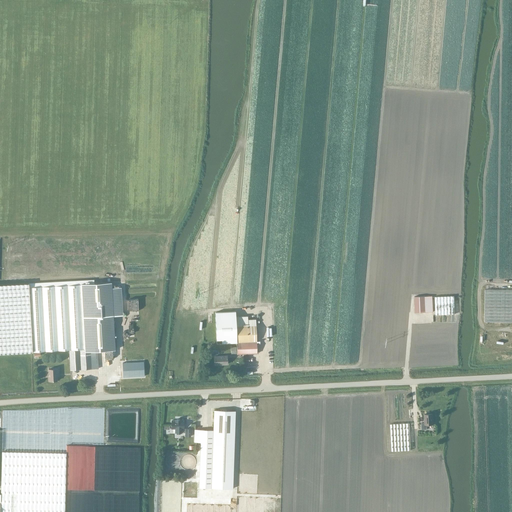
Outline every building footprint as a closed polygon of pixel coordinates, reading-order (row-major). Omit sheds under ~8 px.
[(84,349),(69,350),(70,370),(81,369),(88,369),(91,369),(98,369),(98,357),(97,351),(115,350),(112,282),(81,284),(84,349)] [(81,284),(29,287),(33,351),(69,350),(84,349),(81,284)] [(485,322),(511,322),(511,290),(485,290),(485,322)] [(415,313),(425,312),(433,312),(432,296),(414,297),(415,313)] [(434,297),(435,315),(455,314),(454,296),(434,297)] [(236,342),(237,354),(257,353),(255,319),(248,319),(247,316),(236,316),(235,311),(215,312),(216,343),(236,342)] [(227,364),(227,356),(214,357),(214,365),(220,365),(220,364),(227,364)] [(143,362),(122,363),(123,377),(144,376),(143,362)] [(57,381),(57,374),(58,374),(58,369),(48,369),(49,381),(57,381)] [(235,411),(214,410),(213,430),(194,429),(194,442),(204,442),(202,488),(211,488),(233,489),(233,464),(234,433),(235,411)] [(421,423),(422,430),(427,429),(427,425),(433,424),(432,414),(424,414),(425,422),(421,423)] [(175,433),(176,433),(176,434),(180,434),(180,433),(182,433),(185,433),(185,436),(190,436),(191,429),(185,429),(183,429),(184,421),(180,421),(180,420),(175,420),(175,421),(171,420),(171,429),(175,429),(175,433)] [(390,424),(391,451),(411,450),(409,423),(390,424)] [(99,490),(113,491),(114,447),(97,446),(97,449),(99,449),(99,459),(98,459),(98,465),(100,465),(100,479),(103,479),(103,480),(99,480),(99,490)] [(0,511),(64,511),(66,453),(2,452),(1,493),(1,502),(0,511)]
